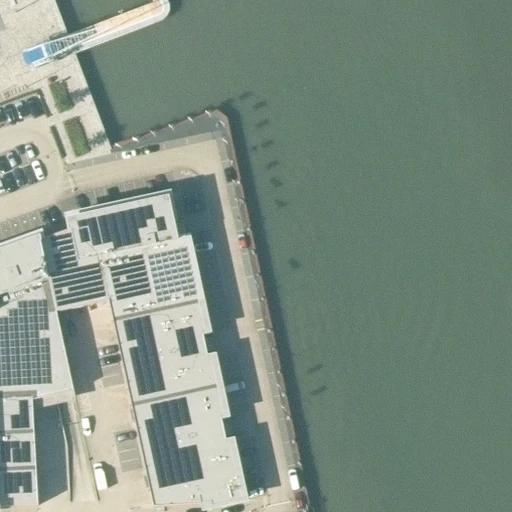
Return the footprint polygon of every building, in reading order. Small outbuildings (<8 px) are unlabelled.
[(41,236),(40,236),(56,313),(109,302),(150,293),(140,248),(174,241),(170,223),(175,222),(169,197),(67,219),(68,224),(70,230),(54,236),(43,240),(41,236)] [(40,236),(0,250),(0,403),(33,401),(74,393),(56,313),(40,236)] [(150,293),(109,302),(113,322),(196,304),(201,303),(187,238),(182,239),(174,241),(140,248),(150,293)] [(196,304),(113,322),(122,363),(205,345),(203,335),(207,334),(201,303),(196,304)] [(205,345),(122,363),(131,405),(214,387),(218,386),(213,358),(208,359),(207,356),(205,345)] [(214,387),(131,405),(140,446),(223,428),(221,420),(225,419),(218,386),(214,387)] [(33,401),(0,403),(0,438),(35,436),(33,401)] [(223,428),(140,446),(149,487),(232,469),(236,468),(231,442),(226,443),(223,428)] [(35,436),(0,438),(0,472),(36,471),(35,436)] [(232,469),(149,487),(153,508),(202,505),(211,503),(212,507),(239,501),(243,500),(236,468),(232,469)] [(36,471),(0,472),(0,507),(38,506),(36,471)]
